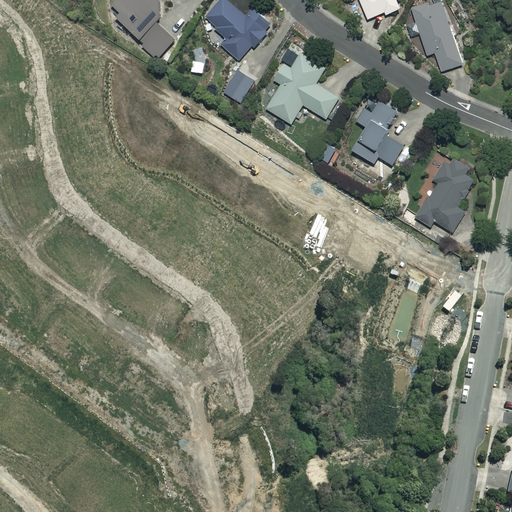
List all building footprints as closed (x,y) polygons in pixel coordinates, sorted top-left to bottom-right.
[(162,26),(163,0),(117,0),(113,5),(122,13),(119,17),(145,43),(144,45),(158,59),(176,40),(162,26)] [(248,17),(228,0),(222,0),(207,18),(229,37),(222,45),(240,60),(253,44),(256,46),(274,26),(255,9),(248,17)] [(360,0),(369,19),(386,12),(388,15),(403,9),(398,0),(360,0)] [(464,64),(443,0),(442,0),(414,9),(418,23),(410,26),(414,39),(422,36),(428,55),(437,53),(443,71),(464,64)] [(328,67),(304,52),(293,69),(284,63),(274,79),(283,85),(268,109),(293,125),(305,105),(328,119),(341,98),(318,83),(328,67)] [(403,115),(382,102),(375,113),(366,107),(358,121),(369,128),(355,151),(376,164),(380,156),(394,165),(406,145),(390,136),(403,115)] [(471,167),(456,157),(451,164),(446,161),(434,179),(439,183),(416,217),(432,227),(436,221),(453,232),(467,212),(458,206),(475,179),(467,173),(471,167)]
